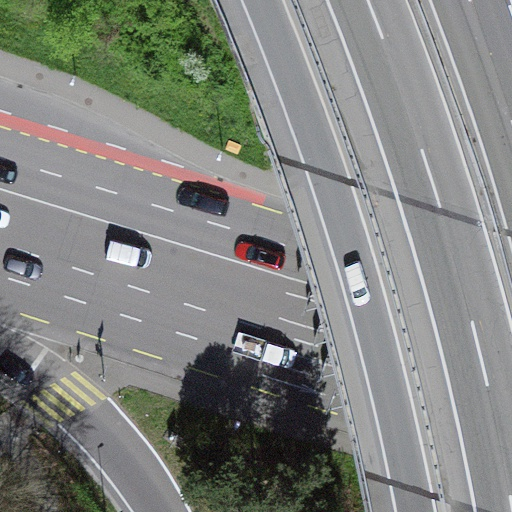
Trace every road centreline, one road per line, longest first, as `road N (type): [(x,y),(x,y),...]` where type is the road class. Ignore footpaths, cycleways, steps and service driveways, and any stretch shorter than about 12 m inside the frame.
road 1 (secondary): [(511,377),(0,215)]
road 2 (motorway): [(262,0),(328,175),(416,511)]
road 3 (motorway): [(367,0),(441,211),(511,508)]
road 4 (motorway): [(0,334),(99,427),(162,511)]
road 5 (motorway): [(511,121),(468,0)]
